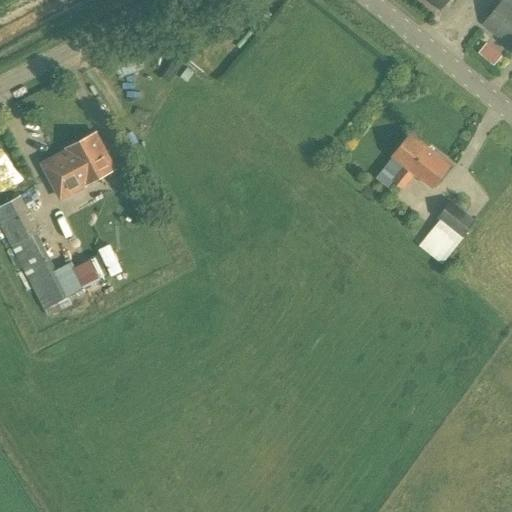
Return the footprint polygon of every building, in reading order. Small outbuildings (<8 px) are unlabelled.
[(426,0),(439,11),(447,0),(426,0)] [(511,3),(508,0),(501,0),(482,24),(511,48),(511,3)] [(185,46),(228,25),(220,8),(177,29),(185,46)] [(484,42),(477,51),(492,63),(499,54),(484,42)] [(85,185),(85,184),(114,169),(95,132),(65,148),(67,151),(43,164),(51,179),(50,179),(59,198),(74,190),(85,185)] [(432,187),(450,165),(410,133),(392,156),(403,164),(391,180),(403,190),(416,174),(432,187)] [(21,195),(0,205),(0,224),(11,245),(36,232),(39,230),(21,195)] [(442,264),(476,220),(451,200),(437,217),(440,219),(419,246),(442,264)] [(36,232),(11,245),(44,309),(68,297),(85,288),(74,267),(72,262),(69,263),(56,270),(36,232)] [(107,243),(95,249),(108,276),(120,270),(107,243)]
